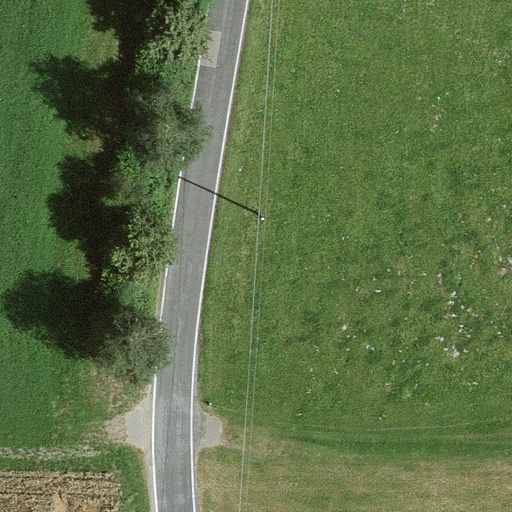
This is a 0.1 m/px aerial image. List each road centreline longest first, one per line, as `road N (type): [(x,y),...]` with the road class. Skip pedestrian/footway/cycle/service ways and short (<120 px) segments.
road 1 (unclassified): [(228,0),(176,358),(176,511)]
road 2 (track): [(511,436),(171,432)]
